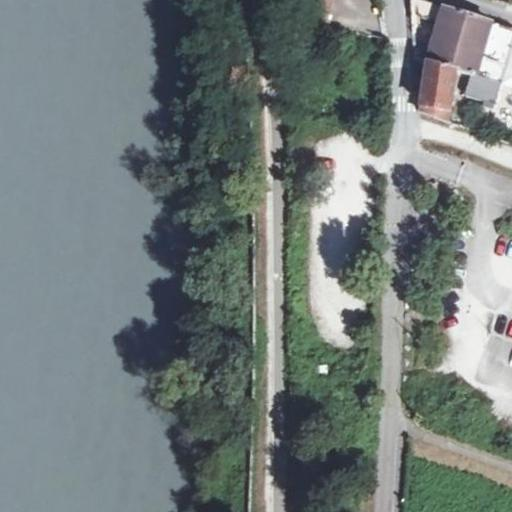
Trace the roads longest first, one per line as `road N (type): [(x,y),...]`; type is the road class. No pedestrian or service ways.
road 1 (unclassified): [(402,158),(381,511)]
road 2 (unclassified): [(399,0),(402,158)]
